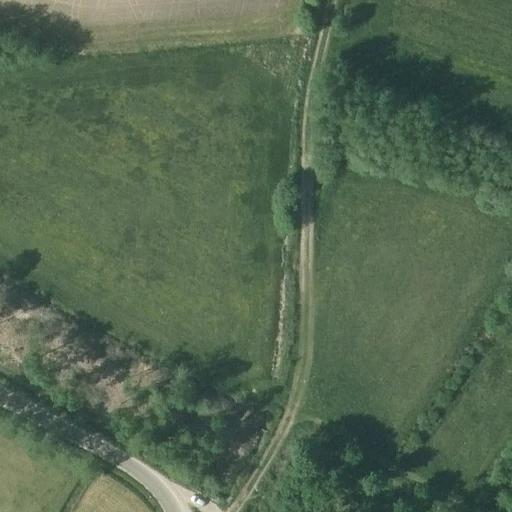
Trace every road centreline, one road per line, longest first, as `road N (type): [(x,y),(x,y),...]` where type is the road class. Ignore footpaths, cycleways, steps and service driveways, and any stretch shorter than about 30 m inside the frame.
road 1 (track): [(290,414),(319,55),(331,0)]
road 2 (track): [(479,511),(290,414),(231,511)]
road 3 (unclassified): [(172,511),(141,474),(0,396)]
